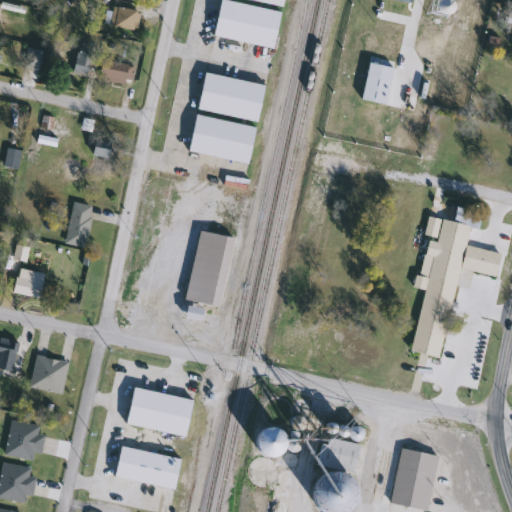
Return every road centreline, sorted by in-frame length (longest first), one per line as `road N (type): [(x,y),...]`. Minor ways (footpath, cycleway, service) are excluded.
road 1 (residential): [(173,0),(62,511)]
road 2 (residential): [(238,367),(511,425)]
road 3 (residential): [(0,313),(238,367)]
road 4 (residential): [(511,199),(326,162)]
road 5 (secondary): [(511,495),(496,422),(511,324)]
road 6 (residential): [(147,119),(0,88)]
